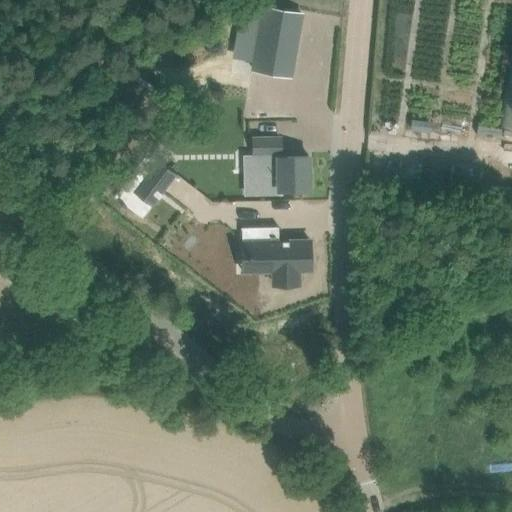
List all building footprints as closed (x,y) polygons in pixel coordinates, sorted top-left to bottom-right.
[(262,7),(252,67),(291,74),(301,14),(262,7)] [(254,173),(245,173),(246,192),(279,191),(279,188),(309,187),(308,156),(279,157),(279,136),(254,137),(254,154),(254,173)] [(461,178),(511,184),(511,143),(472,138),(472,145),(465,145),(461,178)] [(148,151),(132,171),(142,179),(132,191),(151,205),(176,173),(148,151)] [(392,162),(391,181),(433,182),(433,163),(392,162)] [(277,226),(240,227),(241,243),(250,242),(250,253),(248,253),(248,257),(250,257),(251,268),(241,268),(241,270),(273,269),(273,283),(298,283),(298,268),(310,268),(309,240),(278,240),(277,226)] [(492,263),(495,277),(509,275),(506,261),(492,263)]
